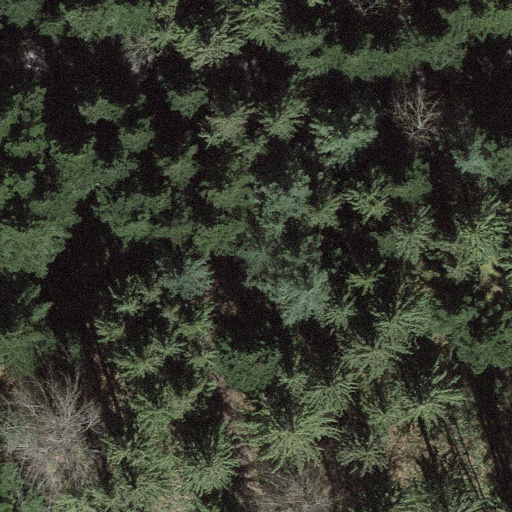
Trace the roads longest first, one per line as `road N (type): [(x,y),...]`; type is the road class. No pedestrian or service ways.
road 1 (unclassified): [(511,57),(408,66),(92,58),(0,67)]
road 2 (track): [(247,511),(219,372),(219,271),(230,230),(334,64)]
road 3 (track): [(511,122),(480,195),(511,424)]
